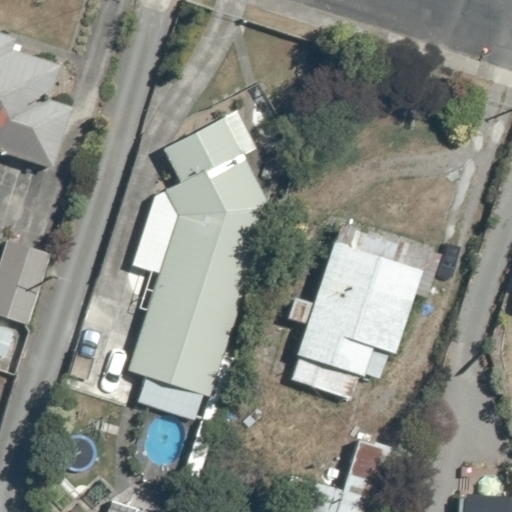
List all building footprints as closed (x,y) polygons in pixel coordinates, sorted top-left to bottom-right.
[(5,36),(0,34),(0,151),(51,168),(69,111),(47,104),(60,63),(2,44),(5,36)] [(252,97),(235,110),(164,148),(178,177),(173,192),(156,187),(132,265),(157,273),(126,370),(144,376),(136,402),(201,423),(289,144),(252,97)] [(418,268),(331,242),(289,381),(347,398),(355,372),(384,381),(418,268)] [(0,355),(5,358),(13,333),(0,329),(0,355)] [(107,342),(81,333),(69,372),(95,380),(107,342)] [(381,511),(386,494),(399,448),(355,436),(343,482),(314,475),(304,511),(381,511)] [(167,511),(174,495),(114,474),(100,511),(167,511)] [(511,511),(511,495),(461,492),(459,511),(511,511)]
